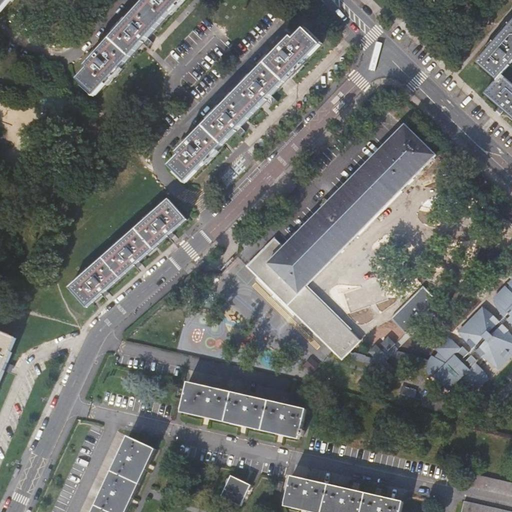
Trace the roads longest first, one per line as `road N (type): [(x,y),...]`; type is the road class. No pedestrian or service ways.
road 1 (residential): [(383,56),(100,333),(14,511)]
road 2 (tertiary): [(383,56),(511,182)]
road 3 (residential): [(0,11),(61,64),(121,0)]
road 4 (tertiary): [(511,161),(393,45)]
road 5 (unknown): [(340,57),(266,135),(281,161)]
